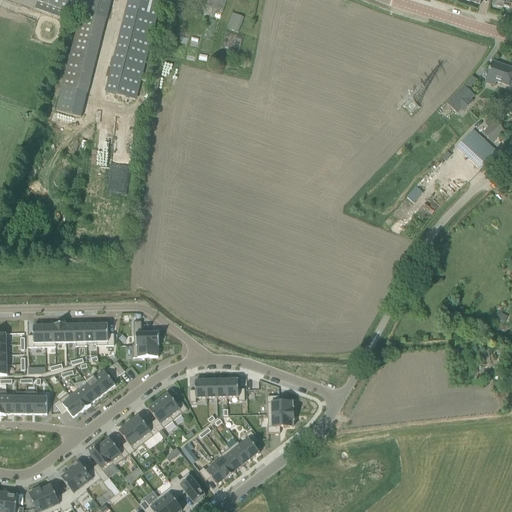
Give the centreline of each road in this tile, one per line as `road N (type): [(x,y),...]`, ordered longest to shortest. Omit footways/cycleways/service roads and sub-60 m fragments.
road 1 (residential): [(339,400),(438,225),(511,154)]
road 2 (residential): [(201,360),(143,308),(0,309)]
road 3 (residential): [(214,511),(305,440),(339,400)]
road 4 (unknown): [(110,511),(186,458),(203,459),(236,494)]
road 5 (residential): [(201,360),(157,378),(74,441)]
road 6 (residential): [(339,400),(269,371),(201,360)]
road 7 (tertiary): [(511,38),(391,0)]
